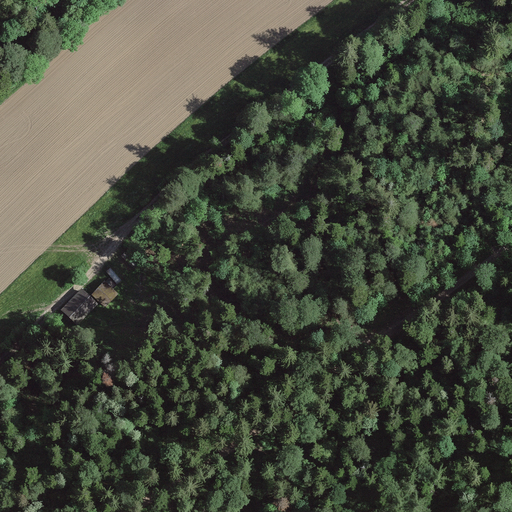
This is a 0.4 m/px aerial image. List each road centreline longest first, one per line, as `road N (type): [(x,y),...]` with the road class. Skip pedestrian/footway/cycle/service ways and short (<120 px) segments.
road 1 (track): [(412,0),(196,165),(0,362)]
road 2 (track): [(127,511),(232,450),(511,244)]
